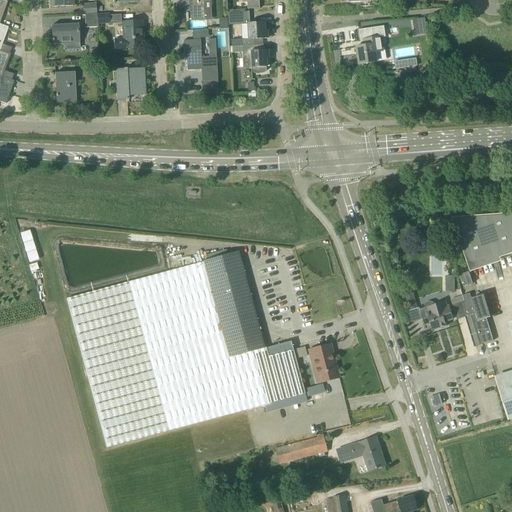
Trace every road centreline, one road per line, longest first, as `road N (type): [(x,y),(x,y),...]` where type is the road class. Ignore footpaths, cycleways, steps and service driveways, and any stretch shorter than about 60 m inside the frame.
road 1 (primary): [(447,511),(331,155)]
road 2 (primary): [(123,157),(331,155)]
road 3 (primary): [(511,142),(331,155)]
road 4 (tertiary): [(304,0),(331,155)]
road 5 (residential): [(31,129),(29,0)]
road 6 (residential): [(158,129),(158,0)]
road 7 (residential): [(31,129),(158,129)]
road 8 (primary): [(123,157),(0,149)]
